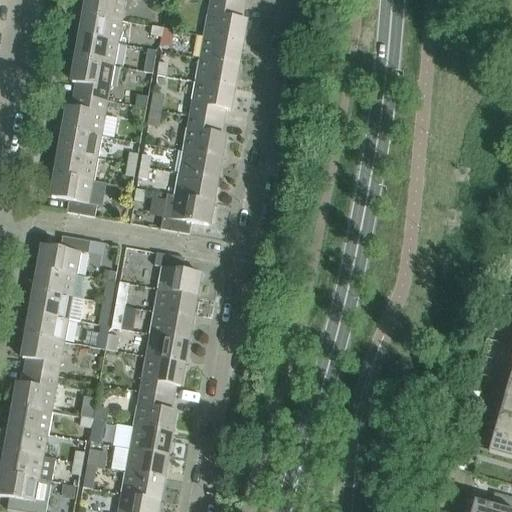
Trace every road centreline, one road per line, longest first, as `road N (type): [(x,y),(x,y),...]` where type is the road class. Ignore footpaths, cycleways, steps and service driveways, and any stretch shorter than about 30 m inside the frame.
road 1 (tertiary): [(291,511),(355,252),(392,0)]
road 2 (residential): [(196,511),(289,0)]
road 3 (unclassified): [(0,130),(22,0)]
